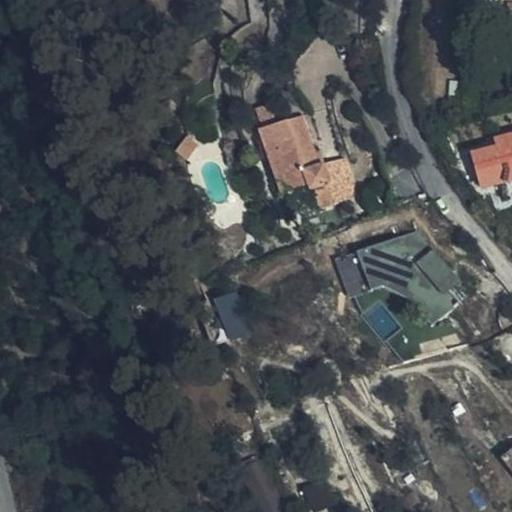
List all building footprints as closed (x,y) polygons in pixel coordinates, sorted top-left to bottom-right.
[(301,125),(257,140),(279,202),(308,193),(310,198),(315,197),(329,192),(322,173),(316,174),(313,164),(316,162),(301,125)] [(511,138),(495,143),(496,149),(470,156),(478,185),(511,176),(511,138)] [(183,148),(173,162),(186,170),(195,157),(183,148)] [(343,166),(322,173),(329,192),(315,197),(321,215),(357,202),(343,166)] [(460,280),(416,232),(334,259),(349,297),(384,286),(418,302),(432,324),(460,302),(448,290),(460,280)] [(213,304),(233,342),(255,330),(236,292),(213,304)] [(244,468),(258,511),(286,511),(269,460),(244,468)]
